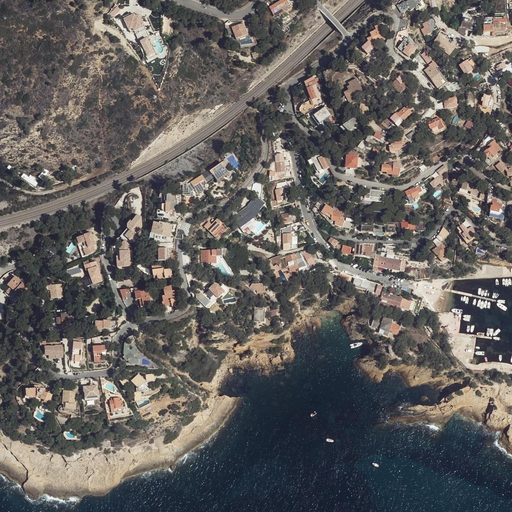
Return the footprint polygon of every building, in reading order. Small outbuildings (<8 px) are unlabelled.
[(274,17),(283,11),(281,8),(287,4),(284,0),(281,0),(269,8),(274,17)] [(404,2),(397,7),(400,11),(402,10),(403,12),(408,8),(410,11),(414,8),(416,11),(418,10),(419,11),(425,7),(421,2),(420,3),(418,0),(410,0),(405,3),(404,2)] [(121,10),(117,6),(109,13),(113,17),(121,10)] [(134,31),(144,27),(138,14),(134,17),(131,18),(130,16),(124,19),(129,30),(133,29),(134,31)] [(476,19),(464,15),(460,28),(473,31),(476,19)] [(436,24),(433,18),(425,22),(422,24),(424,28),(420,29),(424,36),(431,33),(430,32),(437,28),(435,24),(436,24)] [(493,26),(493,32),(506,31),(505,18),(494,18),(494,26),(493,26)] [(483,32),(493,32),(493,26),(493,22),(489,22),(489,26),(483,26),(483,32)] [(248,35),(244,24),(232,28),(236,39),(248,35)] [(379,24),(374,26),(376,30),(373,31),(374,31),(369,33),(371,37),(367,39),(369,45),(374,43),(373,42),(377,40),(378,40),(383,38),(381,34),(380,32),(382,31),(379,24)] [(404,40),(415,49),(418,46),(407,37),(404,40)] [(148,38),(141,41),(148,56),(155,52),(148,38)] [(461,42),(454,38),(450,45),(457,49),(461,42)] [(397,48),(408,57),(415,49),(404,40),(397,48)] [(421,56),(428,65),(432,61),(425,52),(421,56)] [(466,61),(458,66),(463,73),(462,74),(465,78),(467,76),(466,75),(477,68),(472,60),(467,63),(466,61)] [(428,69),(424,72),(437,89),(446,82),(436,69),(438,67),(434,63),(428,68),(428,69)] [(496,68),(498,72),(506,67),(504,64),(503,65),(502,63),(497,67),(497,68),(496,68)] [(391,84),(399,94),(407,87),(403,81),(404,80),(400,75),(395,80),(396,80),(391,84)] [(315,85),(319,83),(317,78),(314,79),(313,77),(304,82),(306,85),(308,84),(309,87),(315,85)] [(343,93),(348,103),(353,100),(351,96),(355,94),(363,90),(357,78),(348,83),(350,85),(347,87),(348,90),(343,93)] [(322,101),(315,85),(309,87),(308,84),(306,85),(313,105),(322,101)] [(482,106),(491,108),(493,100),(488,99),(489,97),(483,96),(483,98),(481,98),(480,101),(482,102),(482,106)] [(464,98),(451,99),(451,109),(465,108),(464,98)] [(396,112),(390,119),(398,127),(412,113),(405,106),(398,113),(396,112)] [(326,115),(320,108),(319,109),(318,108),(316,109),(317,110),(312,114),(315,118),(317,116),(322,123),(325,120),(324,118),(326,115)] [(439,118),(429,122),(429,123),(429,124),(429,125),(428,125),(432,133),(443,128),(442,126),(445,125),(443,121),(440,122),(439,118)] [(352,121),(346,126),(357,138),(360,134),(357,130),(358,129),(355,127),(356,126),(352,121)] [(369,127),(365,121),(361,124),(365,130),(369,127)] [(446,129),(445,125),(442,126),(443,128),(432,133),(433,135),(446,129)] [(413,131),(407,136),(409,139),(416,134),(413,131)] [(386,138),(375,132),(373,136),(385,142),(386,138)] [(481,164),(485,169),(490,165),(488,162),(490,160),(497,154),(496,153),(500,150),(494,140),(487,146),(489,148),(487,150),(483,153),(484,153),(482,155),(481,156),(482,157),(482,158),(483,159),(484,159),(485,160),(487,158),(488,160),(485,162),(484,161),(481,164)] [(274,156),(278,180),(286,178),(292,177),(288,154),(285,154),(285,153),(284,154),(284,155),(274,156)] [(348,155),(346,155),(345,168),(345,173),(355,176),(355,169),(357,169),(357,167),(361,167),(361,158),(358,157),(358,156),(355,156),(355,153),(349,153),(348,155)] [(227,164),(225,160),(221,163),(222,163),(210,171),(217,182),(228,175),(230,179),(229,179),(231,183),(234,180),(232,177),(231,178),(224,166),(227,164)] [(511,169),(508,170),(500,161),(495,166),(501,173),(505,169),(507,172),(508,176),(511,176),(511,181),(511,169)] [(399,176),(401,163),(394,162),(394,166),(383,164),(382,172),(387,172),(387,174),(399,176)] [(446,171),(445,165),(432,175),(435,179),(430,183),(434,188),(440,183),(442,186),(443,185),(442,174),(446,171)] [(22,177),(34,186),(36,183),(33,180),(29,178),(24,174),(22,177)] [(202,175),(187,185),(191,192),(195,190),(196,191),(202,186),(206,183),(202,175)] [(473,187),(474,183),(464,180),(461,189),(471,192),(471,194),(477,196),(479,188),(473,187)] [(421,187),(419,185),(405,192),(410,201),(414,199),(414,198),(419,195),(418,194),(423,191),(421,187)] [(276,189),(276,201),(290,200),(289,188),(276,189)] [(177,210),(177,201),(176,201),(176,190),(173,190),(173,193),(171,193),(171,194),(167,194),(167,201),(166,201),(165,212),(170,212),(170,210),(177,210)] [(383,202),(384,191),(370,190),(370,194),(365,194),(364,200),(383,202)] [(492,194),(488,193),(487,202),(491,203),(489,214),(499,215),(499,209),(501,210),(502,204),(497,203),(497,200),(492,199),(492,194)] [(256,197),(248,207),(254,217),(265,205),(256,197)] [(327,212),(332,216),(331,220),(336,221),(335,225),(353,229),(354,223),(340,220),(342,211),(333,209),(334,208),(325,205),(321,212),(325,215),(327,212)] [(254,217),(248,207),(237,215),(233,209),(225,215),(229,221),(233,218),(240,227),(254,217)] [(281,212),(283,224),(299,222),(296,210),(281,212)] [(470,230),(472,228),(470,226),(469,227),(465,222),(464,223),(460,218),(456,222),(457,224),(455,225),(458,230),(456,232),(459,236),(461,234),(465,239),(472,234),(474,237),(477,235),(475,233),(473,234),(470,230)] [(216,239),(227,228),(218,219),(212,225),(209,222),(204,227),(216,239)] [(124,234),(133,242),(138,237),(136,234),(141,229),(131,220),(128,223),(128,227),(129,229),(124,234)] [(154,234),(165,236),(167,228),(172,230),(173,225),(159,222),(159,223),(153,222),(152,227),(156,227),(154,234)] [(414,232),(414,225),(410,225),(410,222),(400,223),(400,225),(402,225),(403,236),(411,235),(410,233),(414,232)] [(307,230),(305,226),(297,227),(297,225),(283,227),(283,248),(297,248),(297,232),(307,230)] [(77,238),(79,244),(86,241),(88,248),(83,250),(86,256),(96,251),(93,246),(95,245),(91,233),(77,238)] [(437,238),(433,241),(437,246),(432,250),(440,260),(445,255),(444,254),(448,251),(440,241),(443,239),(439,234),(436,237),(437,238)] [(79,244),(77,238),(75,238),(82,258),(86,256),(83,250),(88,248),(86,241),(79,244)] [(333,246),(337,242),(331,238),(328,241),(333,246)] [(120,251),(130,250),(129,249),(132,246),(125,240),(119,245),(120,251)] [(353,242),(353,244),(355,244),(354,255),(368,256),(368,258),(374,258),(375,246),(364,245),(355,244),(356,242),(353,242)] [(351,248),(343,246),(341,252),(350,254),(351,248)] [(158,260),(168,260),(168,249),(158,249),(158,254),(158,260)] [(121,267),(130,266),(130,250),(120,251),(121,267)] [(201,264),(221,263),(221,250),(200,251),(201,264)] [(315,264),(307,250),(299,252),(300,255),(303,261),(307,268),(315,264)] [(289,268),(290,271),(291,271),(299,268),(295,254),(285,257),(286,264),(288,264),(289,268)] [(280,256),(280,255),(273,257),(268,259),(270,263),(274,268),(281,262),(281,258),(280,256)] [(375,255),(373,266),(378,267),(404,272),(406,262),(393,259),(386,257),(375,255)] [(102,281),(96,261),(86,264),(89,274),(88,275),(91,285),(102,281)] [(274,268),(270,263),(266,266),(267,267),(264,268),(267,274),(270,273),(270,274),(275,272),(273,270),(274,268)] [(172,278),(171,269),(164,270),(164,268),(163,269),(162,265),(152,267),(154,282),(165,280),(165,279),(172,278)] [(293,282),(295,281),(290,272),(287,273),(286,272),(284,274),(288,281),(293,282)] [(15,276),(8,285),(18,294),(25,300),(27,297),(25,296),(30,290),(25,286),(26,285),(15,276)] [(368,290),(370,283),(355,279),(354,285),(359,286),(359,287),(368,290)] [(382,287),(370,283),(368,290),(366,295),(372,296),(375,297),(376,293),(379,294),(382,287)] [(51,298),(63,297),(61,284),(50,285),(50,290),(51,298)] [(263,284),(252,284),(250,287),(254,290),(256,290),(257,293),(265,292),(263,284)] [(205,293),(214,302),(216,300),(224,291),(218,286),(218,285),(217,285),(216,285),(215,285),(214,285),(213,285),(213,286),(212,286),(205,293)] [(143,306),(151,304),(148,289),(152,288),(151,286),(138,287),(135,288),(135,291),(136,299),(139,299),(142,298),(143,306)] [(164,301),(165,307),(172,306),(172,307),(177,306),(175,293),(172,294),(172,291),(171,286),(165,287),(166,294),(163,294),(164,301)] [(216,300),(219,302),(227,294),(224,291),(216,300)] [(201,292),(197,295),(199,297),(197,298),(199,300),(198,300),(204,306),(209,301),(201,292)] [(412,301),(382,293),(380,302),(378,306),(375,305),(375,308),(378,309),(378,308),(387,311),(388,310),(398,312),(399,308),(409,311),(412,301)] [(264,323),(265,309),(254,308),(254,322),(264,323)] [(72,328),(70,312),(61,313),(61,317),(56,318),(58,329),(72,328)] [(401,323),(375,315),(371,326),(380,330),(379,334),(388,337),(389,333),(397,335),(401,323)] [(95,321),(95,332),(103,332),(103,329),(110,329),(110,327),(110,320),(103,320),(103,321),(95,321)] [(442,334),(453,357),(454,357),(466,370),(474,372),(502,374),(502,372),(474,370),(467,368),(455,356),(455,357),(446,338),(449,336),(447,332),(445,327),(440,329),(442,334)] [(75,361),(80,362),(82,343),(74,342),(72,358),(75,358),(75,361)] [(126,362),(129,360),(132,364),(139,364),(139,359),(135,359),(133,356),(138,353),(134,348),(129,352),(128,350),(129,349),(129,345),(124,345),(124,354),(125,356),(122,357),(126,362)] [(59,355),(58,346),(45,346),(45,356),(49,356),(49,359),(56,359),(56,356),(59,355)] [(104,346),(93,347),(94,358),(102,357),(102,351),(105,351),(104,346)] [(131,381),(139,389),(146,382),(138,374),(131,381)] [(84,392),(85,399),(100,398),(99,390),(98,390),(98,385),(93,385),(90,386),(83,386),(84,392)] [(45,392),(45,388),(38,388),(34,389),(26,389),(26,396),(32,398),(32,397),(32,396),(42,400),(46,401),(46,403),(47,403),(46,405),(49,406),(53,395),(45,392)] [(73,391),(63,390),(62,404),(64,404),(63,408),(71,409),(71,412),(75,412),(76,404),(72,404),(73,391)] [(139,391),(140,400),(148,399),(148,390),(139,391)] [(110,401),(111,410),(117,409),(117,408),(125,407),(125,406),(123,406),(122,401),(120,402),(120,397),(111,399),(111,400),(110,401)]
